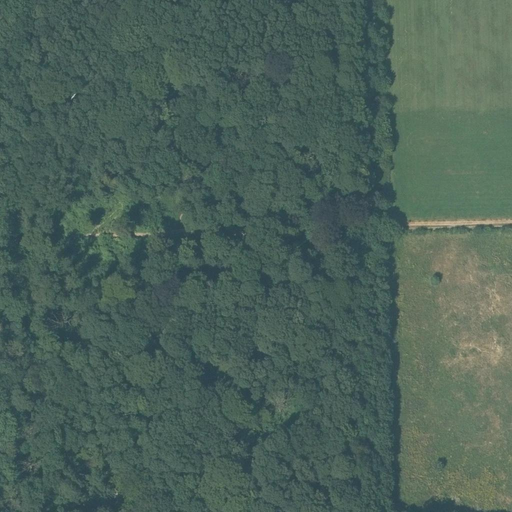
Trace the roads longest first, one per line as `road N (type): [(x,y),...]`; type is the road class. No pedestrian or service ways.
road 1 (track): [(338,227),(347,296),(350,511)]
road 2 (track): [(175,233),(0,237)]
road 3 (track): [(511,224),(338,227)]
road 4 (track): [(338,227),(175,233)]
road 5 (track): [(334,87),(338,227)]
